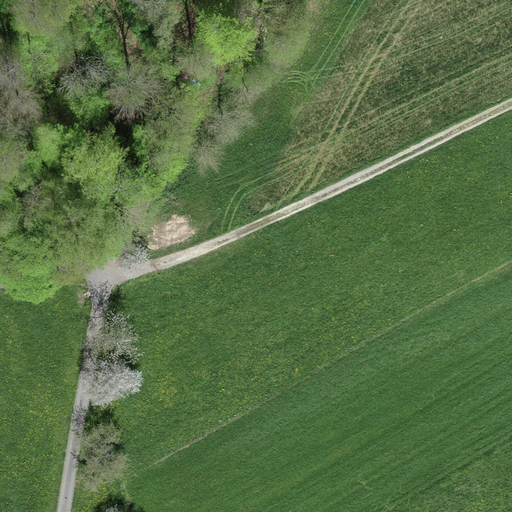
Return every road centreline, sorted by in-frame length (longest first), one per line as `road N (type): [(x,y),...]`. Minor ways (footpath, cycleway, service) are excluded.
road 1 (track): [(511,107),(228,247),(108,274)]
road 2 (track): [(108,274),(131,226),(312,0)]
road 3 (track): [(64,511),(108,274)]
